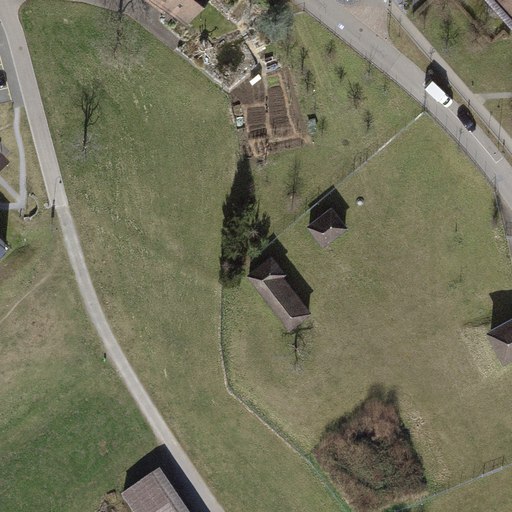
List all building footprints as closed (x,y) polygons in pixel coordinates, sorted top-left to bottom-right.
[(205,0),(165,0),(191,20),(205,0)] [(511,0),(494,0),(511,19),(511,0)] [(331,206),(309,224),(324,241),(346,224),(331,206)] [(271,248),(244,266),(286,329),(313,311),(271,248)] [(511,316),(491,328),(505,354),(511,349),(511,316)] [(178,511),(153,472),(114,496),(123,511),(178,511)]
